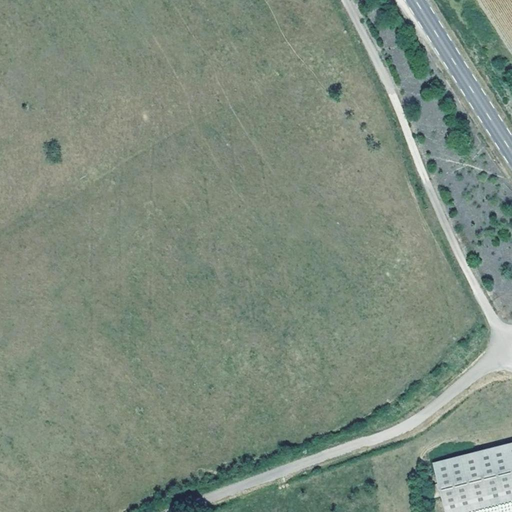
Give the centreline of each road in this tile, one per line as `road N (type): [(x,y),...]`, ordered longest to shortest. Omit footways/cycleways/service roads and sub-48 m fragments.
road 1 (unclassified): [(511,339),(395,430),(168,511)]
road 2 (track): [(342,0),(507,343)]
road 3 (primary): [(511,153),(412,0)]
